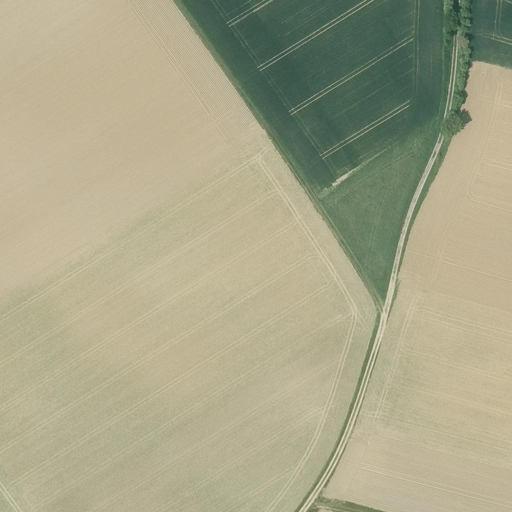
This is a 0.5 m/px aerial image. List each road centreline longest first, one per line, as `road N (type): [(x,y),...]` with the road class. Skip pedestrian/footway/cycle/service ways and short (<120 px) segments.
road 1 (track): [(459,0),(446,128),(403,236),(381,334),(344,440),(302,511)]
road 2 (track): [(385,312),(175,0)]
